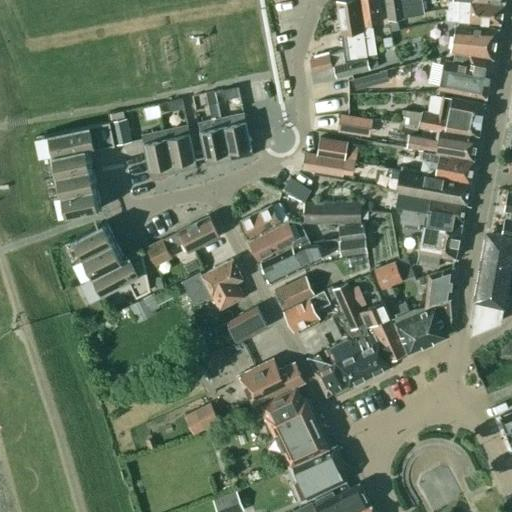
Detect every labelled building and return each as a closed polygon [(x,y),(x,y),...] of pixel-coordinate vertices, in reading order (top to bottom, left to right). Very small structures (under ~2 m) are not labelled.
[(366,56),(365,54),(357,0),(335,0),(341,33),(342,33),(344,49),(328,54),(328,53),(309,58),(313,70),(331,65),(333,65),(366,56)] [(357,0),(365,54),(375,52),(371,23),(380,22),(376,0),(357,0)] [(385,0),(388,19),(405,17),(402,0),(385,0)] [(499,23),(503,2),(486,0),(448,0),(448,8),(446,8),(445,19),(499,23)] [(492,57),(498,27),(455,25),(450,50),(492,57)] [(392,38),(384,39),(385,46),(393,45),(392,38)] [(366,56),(333,65),(336,77),(378,66),(375,54),(366,56)] [(444,59),(442,68),(488,77),(492,58),(470,54),(468,64),(444,59)] [(388,82),(385,70),(353,78),(356,89),(388,82)] [(257,84),(263,108),(274,105),(267,81),(257,84)] [(240,95),(238,85),(222,89),(224,99),(240,95)] [(208,102),(206,92),(191,95),(193,105),(208,102)] [(477,135),(484,102),(451,96),(445,125),(441,124),(442,115),(421,112),(421,113),(402,110),(400,122),(477,135)] [(183,107),(181,97),(167,100),(169,110),(183,107)] [(152,114),(150,104),(135,107),(137,117),(152,114)] [(220,117),(229,159),(253,154),(243,112),(220,117)] [(372,117),(339,112),(337,129),(369,135),(372,117)] [(206,164),(229,159),(220,117),(197,122),(206,164)] [(129,140),(125,118),(111,121),(116,143),(129,140)] [(88,147),(93,146),(93,149),(114,144),(109,120),(47,134),(45,134),(49,155),(88,147)] [(187,124),(164,129),(173,171),(196,166),(187,124)] [(173,171),(164,129),(141,134),(150,176),(173,171)] [(473,158),(477,135),(440,129),(438,140),(408,135),(407,146),(473,158)] [(347,141),(319,136),(316,153),(344,158),(347,141)] [(49,155),(53,175),(92,167),(88,147),(49,155)] [(473,159),(426,151),(425,159),(438,161),(437,163),(435,174),(469,181),(473,159)] [(344,159),(304,152),(302,168),(341,175),(341,173),(344,160),(344,159)] [(352,174),(354,161),(344,159),(344,160),(341,173),(352,174)] [(58,195),(96,187),(92,167),(53,175),(58,195)] [(465,201),(469,181),(400,169),(396,189),(465,201)] [(311,190),(290,176),(283,186),(304,200),(311,190)] [(101,207),(96,187),(58,195),(62,215),(65,215),(101,207)] [(511,188),(509,190),(509,191),(507,190),(504,207),(506,208),(505,215),(502,233),(492,231),(486,235),(486,236),(475,297),(503,302),(510,261),(511,261),(511,188)] [(461,221),(465,202),(431,196),(429,208),(396,202),(394,211),(461,221)] [(360,201),(304,200),(303,221),(354,222),(360,222),(360,221),(360,201)] [(248,236),(287,218),(279,201),(272,205),(271,203),(238,219),(247,237),(248,237),(248,236)] [(172,256),(168,249),(183,241),(188,250),(219,234),(209,214),(162,238),(162,237),(146,246),(155,265),(172,256)] [(454,257),(461,222),(401,214),(400,221),(419,224),(419,221),(423,222),(418,250),(415,267),(420,267),(421,263),(436,266),(439,254),(454,257)] [(281,224),(249,240),(258,258),(277,248),(279,252),(294,245),(309,243),(310,243),(300,221),(288,220),(288,218),(280,222),(281,224)] [(70,239),(80,258),(115,240),(105,221),(72,238),(73,238),(70,239)] [(338,224),(340,239),(364,236),(362,221),(360,221),(360,222),(354,222),(344,222),(344,224),(338,224)] [(364,236),(340,239),(342,254),(366,251),(364,236)] [(115,240),(80,258),(89,276),(124,258),(124,257),(115,240)] [(279,252),(260,261),(268,279),(300,264),(322,253),(317,242),(309,243),(294,245),(279,252)] [(124,258),(89,276),(99,295),(101,293),(101,294),(127,280),(135,296),(150,289),(141,248),(124,257),(124,258)] [(394,259),(394,260),(374,268),(381,286),(402,279),(411,275),(404,256),(394,259)] [(243,295),(235,281),(242,278),(231,258),(197,275),(199,279),(203,277),(207,286),(203,289),(201,286),(188,292),(194,303),(211,294),(219,308),(243,295)] [(449,298),(452,266),(428,274),(425,305),(449,298)] [(282,307),(313,293),(305,275),(274,290),(282,307)] [(161,276),(154,277),(156,289),(163,287),(161,276)] [(329,347),(336,360),(348,384),(390,364),(370,323),(365,325),(346,281),(333,287),(337,295),(343,309),(332,315),(341,333),(345,331),(348,338),(329,347)] [(179,292),(175,283),(153,294),(157,303),(179,292)] [(337,295),(333,287),(332,285),(323,289),(283,309),(293,329),(318,317),(314,307),(328,300),(337,295)] [(366,303),(358,285),(357,285),(349,289),(357,307),(366,303)] [(156,311),(148,295),(129,304),(137,321),(156,311)] [(414,308),(409,310),(405,301),(397,304),(397,305),(392,308),(396,316),(394,316),(408,350),(447,334),(443,326),(450,323),(451,317),(449,299),(425,306),(414,308)] [(238,340),(266,325),(256,305),(217,326),(219,330),(216,331),(218,335),(232,328),(238,340)] [(388,358),(404,352),(388,315),(379,319),(377,313),(369,317),(371,323),(388,358)] [(326,394),(348,384),(336,360),(326,364),(319,351),(308,357),(314,370),(319,380),(326,394)] [(238,374),(253,405),(303,381),(293,361),(277,369),(271,357),(238,374)] [(289,465),(328,446),(305,396),(301,398),(295,385),(259,403),(289,465)] [(197,415),(203,428),(219,420),(213,407),(197,415)] [(511,409),(500,415),(499,415),(511,446),(511,409)] [(242,436),(228,443),(237,461),(250,455),(242,436)] [(301,500),(346,479),(343,474),(342,475),(338,467),(344,464),(334,445),(291,465),(291,466),(297,463),(303,476),(293,481),(301,500)] [(352,511),(369,503),(358,482),(334,494),(331,490),(314,499),(317,506),(326,501),(332,511),(352,511)] [(236,490),(213,499),(217,511),(239,511),(244,510),(236,490)]
